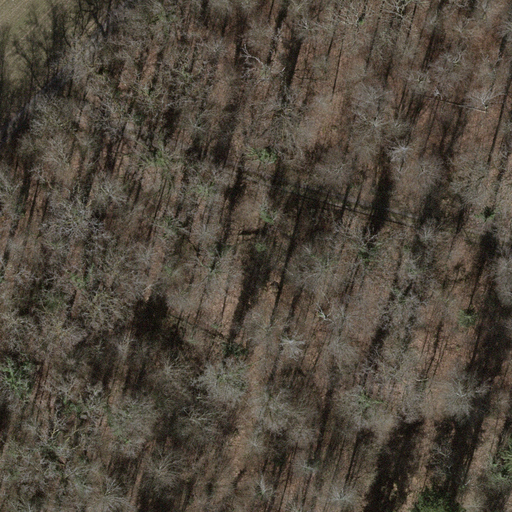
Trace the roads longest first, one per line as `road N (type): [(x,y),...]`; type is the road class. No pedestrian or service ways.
road 1 (track): [(65,80),(108,130),(511,243)]
road 2 (track): [(0,135),(142,0)]
